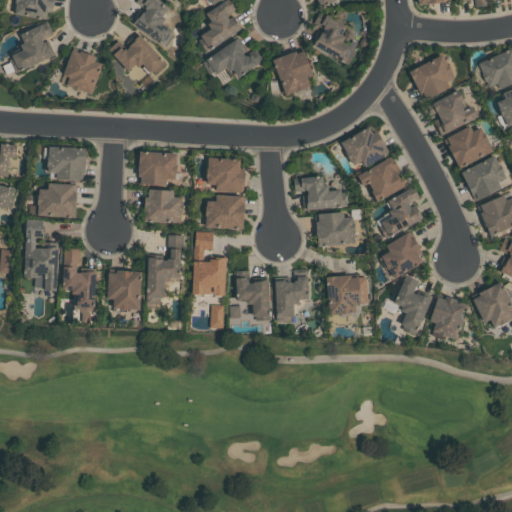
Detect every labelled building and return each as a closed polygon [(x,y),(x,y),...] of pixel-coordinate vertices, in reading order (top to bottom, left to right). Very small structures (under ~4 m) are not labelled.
[(13,14),(15,3),(13,2),(13,0),(52,0),(50,12),(45,11),(44,19),(13,14)] [(165,47),(132,24),(143,9),(134,2),(135,0),(155,0),(167,8),(162,15),(165,18),(161,23),(171,29),(169,32),(173,35),(165,47)] [(240,28),(205,52),(197,40),(201,37),(199,35),(209,27),(206,23),(210,21),(205,13),(223,0),(230,0),(236,8),(227,14),(233,24),(236,22),(240,28)] [(316,0),(320,8),(336,0),(316,0)] [(319,11),(345,25),(340,34),(343,36),(340,41),(351,47),(349,50),(353,52),(346,65),(311,45),(316,36),(317,37),(321,29),(312,24),(319,11)] [(12,58),(9,53),(20,48),(19,45),(23,42),(19,34),(46,21),(52,34),(45,37),(53,54),(14,73),(8,60),(12,58)] [(107,49),(117,40),(124,48),(138,35),(165,63),(154,74),(151,70),(149,72),(141,64),(137,68),(134,64),(127,71),(107,49)] [(201,62),(235,38),(241,47),(240,48),(245,55),(254,49),(262,61),(237,78),(231,69),(228,71),(225,67),(210,76),(201,62)] [(511,49),(511,82),(497,89),(495,83),(487,86),(484,81),(483,82),(480,73),(481,73),(476,62),(511,47),(511,49)] [(101,63),(90,94),(64,85),(68,76),(62,74),(70,50),(77,52),(78,50),(95,56),(93,61),(101,63)] [(309,85),(283,95),(270,59),(294,50),(295,53),(302,50),(311,74),(305,76),(309,85)] [(447,87),(422,100),(407,71),(440,53),(453,77),(445,81),(447,87)] [(511,123),(507,126),(502,115),(500,116),(496,107),(498,107),(495,102),(504,98),(501,92),(511,86),(511,123)] [(425,105),(456,89),(462,100),(460,101),(465,108),(470,106),(476,116),(440,135),(432,120),(438,117),(435,112),(430,115),(425,105)] [(442,138),(467,125),(470,131),(478,127),(481,132),(482,131),(487,140),(485,140),(491,151),(457,168),(442,138)] [(339,142),(367,126),(370,132),(375,129),(384,145),(382,147),(386,154),(363,166),(360,160),(352,165),(339,142)] [(6,177),(0,176),(0,144),(15,145),(14,158),(8,157),(6,177)] [(85,148),(83,181),(55,179),(55,173),(45,172),(47,146),(85,148)] [(164,186),(136,184),(138,151),(175,153),(174,179),(165,179),(164,186)] [(499,187),(473,200),(459,171),(492,154),(497,164),(498,163),(502,171),(502,172),(505,177),(497,181),(499,187)] [(242,192),(213,190),(213,184),(204,184),(206,157),(238,159),(238,167),(244,168),(242,192)] [(355,174),(386,157),(389,162),(393,160),(396,166),(392,168),(398,179),(402,178),(404,182),(401,184),(402,186),(375,200),(365,183),(361,185),(355,174)] [(344,206),(302,210),(301,194),(306,194),(305,190),(293,191),(292,177),(321,175),(322,185),(326,185),(326,190),(339,189),(339,192),(343,192),(344,206)] [(74,218),(36,216),(37,189),(46,189),(46,183),(75,184),(74,218)] [(0,184),(14,188),(10,208),(5,207),(4,208),(0,207),(0,184)] [(386,200),(405,188),(406,190),(412,187),(418,197),(412,201),(421,217),(388,237),(387,235),(383,237),(377,226),(380,224),(379,221),(389,215),(386,209),(390,207),(386,200)] [(182,197),(180,223),(142,221),(144,197),(147,197),(147,188),(173,190),(172,197),(182,197)] [(203,227),(204,200),(214,201),(214,194),(243,196),(241,229),(203,227)] [(475,205),(502,194),(504,199),(511,196),(511,225),(488,235),(475,205)] [(316,245),(314,213),(342,211),(342,217),(352,216),(353,243),(316,245)] [(23,276),(25,219),(43,220),(43,238),(34,237),(34,248),(49,248),(49,246),(56,247),(55,291),(43,291),(44,277),(23,276)] [(192,294),(224,295),(226,257),(212,256),(213,231),(194,231),(192,294)] [(384,245),(405,231),(409,238),(412,237),(425,258),(393,278),(379,255),(387,250),(384,245)] [(145,303),(147,257),(166,258),(167,235),(182,235),(181,251),(180,251),(179,278),(169,277),(169,281),(163,280),(163,298),(158,298),(158,304),(145,303)] [(511,276),(496,269),(503,253),(497,250),(503,237),(511,240),(511,276)] [(94,271),(91,311),(75,310),(76,305),(72,305),(73,294),(70,294),(70,289),(61,288),(63,248),(78,248),(77,264),(75,264),(75,271),(88,272),(88,271),(94,271)] [(0,273),(0,249),(11,250),(9,274),(0,273)] [(138,309),(111,308),(112,298),(105,298),(106,272),(115,272),(115,270),(141,271),(138,309)] [(233,271),(246,270),(246,280),(266,279),(268,320),(254,320),(253,316),(250,316),(250,303),(244,303),(244,300),(234,300),(233,271)] [(324,276),(349,273),(349,277),(364,275),(366,301),(353,302),(353,312),(327,314),(324,276)] [(275,322),(273,280),(283,279),(283,280),(295,280),(295,275),(305,275),(307,298),(297,299),(297,303),(292,303),(293,315),(289,316),(290,321),(275,322)] [(392,302),(403,275),(417,280),(413,288),(430,295),(414,335),(400,329),(402,324),(397,322),(401,311),(398,310),(400,305),(392,302)] [(469,295),(499,281),(511,308),(511,316),(492,327),(488,319),(482,322),(469,295)] [(427,320),(435,296),(442,298),(443,295),(466,303),(455,338),(444,335),(444,336),(436,334),(436,335),(430,333),(433,322),(427,320)] [(224,304),(210,304),(210,327),(223,327),(224,304)] [(239,304),(229,305),(230,315),(240,314),(239,304)]
